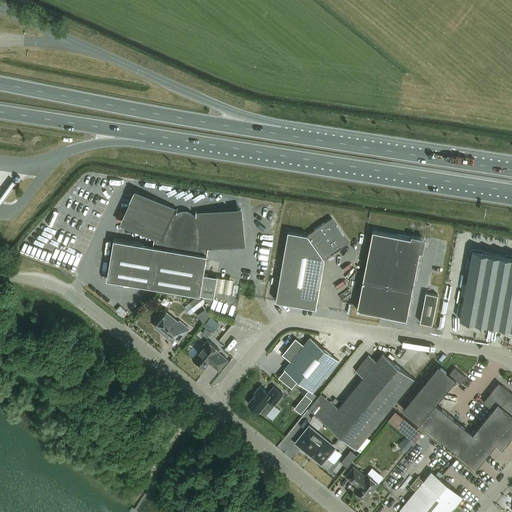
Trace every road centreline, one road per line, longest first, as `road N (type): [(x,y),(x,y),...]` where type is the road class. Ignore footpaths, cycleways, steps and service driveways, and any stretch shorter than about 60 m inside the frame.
road 1 (trunk): [(154,135),(511,192)]
road 2 (unclassified): [(511,363),(284,321),(206,405)]
road 3 (trunk): [(282,134),(0,85)]
road 4 (unclassified): [(206,405),(64,292),(0,273)]
road 5 (trunk): [(511,166),(282,134)]
road 6 (trunk): [(282,134),(78,43)]
road 7 (unclassified): [(338,511),(206,405)]
road 8 (trunk): [(0,111),(154,135)]
